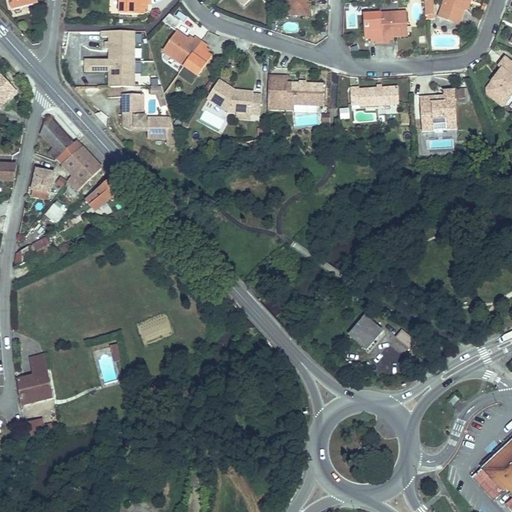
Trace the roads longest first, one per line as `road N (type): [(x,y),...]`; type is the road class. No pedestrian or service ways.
road 1 (secondary): [(52,87),(287,346)]
road 2 (residential): [(0,406),(10,394),(10,241),(37,108),(52,87)]
road 3 (residential): [(499,0),(466,58),(386,69),(336,63)]
road 4 (residential): [(336,63),(223,24),(191,0)]
road 5 (secondary): [(511,336),(378,403)]
road 6 (unclassified): [(511,395),(473,406),(434,460),(408,452)]
